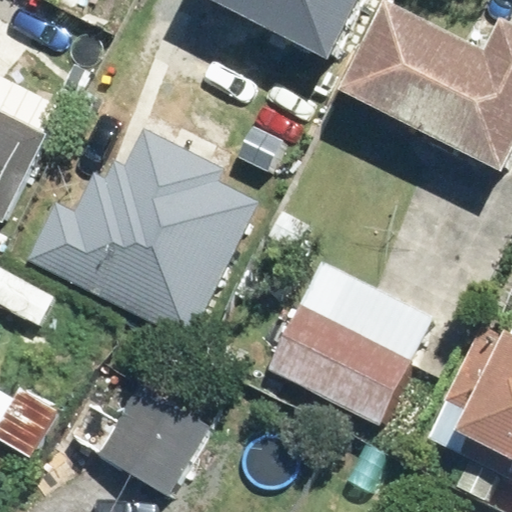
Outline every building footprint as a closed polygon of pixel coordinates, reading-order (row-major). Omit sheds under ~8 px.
[(244,0),(348,49),(371,0),(244,0)] [(386,16),(343,104),(507,184),(511,173),(511,39),(496,32),(481,62),(386,16)] [(28,270),(191,347),(263,196),(100,119),(28,270)] [(45,144),(0,122),(0,228),(3,230),(45,144)] [(342,270),(278,373),(376,432),(439,329),(342,270)] [(54,302),(1,271),(0,272),(0,311),(37,333),(54,302)] [(419,480),(491,511),(511,511),(511,339),(487,329),(419,480)] [(139,390),(99,463),(170,501),(210,428),(139,390)] [(24,394),(0,426),(0,443),(34,468),(66,424),(24,394)] [(284,451),(255,418),(220,448),(249,482),(284,451)]
